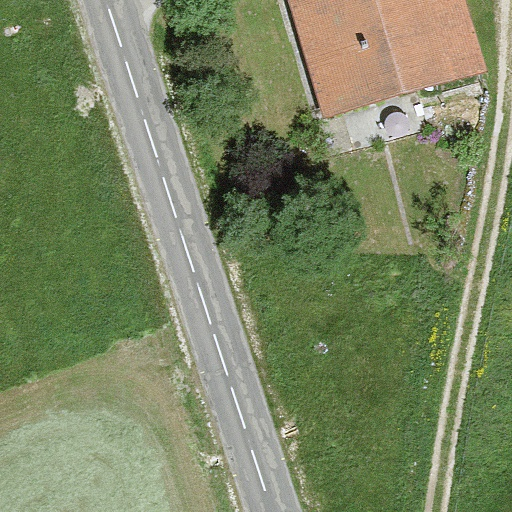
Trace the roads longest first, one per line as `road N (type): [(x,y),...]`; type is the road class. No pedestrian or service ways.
road 1 (tertiary): [(105,0),(274,511)]
road 2 (track): [(436,511),(511,17)]
